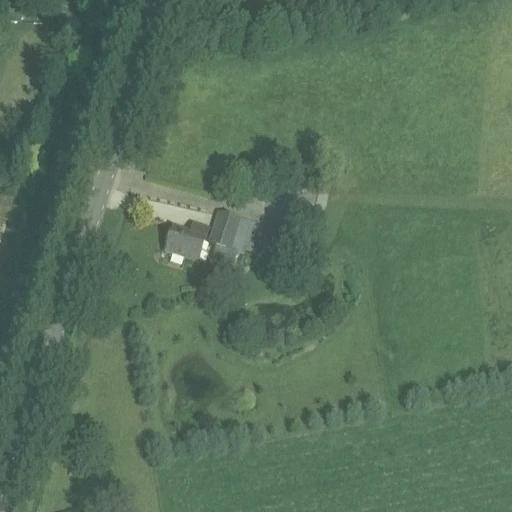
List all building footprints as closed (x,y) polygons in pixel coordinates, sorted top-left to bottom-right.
[(370,20),(380,18),(379,10),(368,12),(370,20)] [(298,214),(295,229),(307,231),(310,216),(298,214)] [(256,256),(265,228),(219,215),(209,246),(243,256),(244,252),(256,256)] [(186,261),(199,265),(210,232),(207,231),(192,226),(190,234),(173,229),(165,254),(172,256),(186,261)] [(280,243),(288,245),(301,248),(305,233),(284,227),(280,243)] [(301,248),(288,245),(285,256),(298,259),(301,248)]
